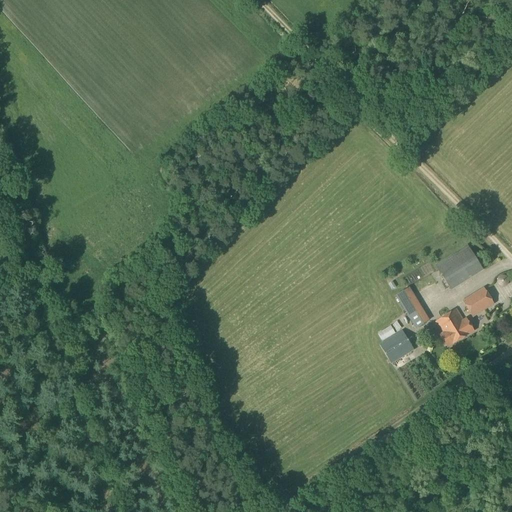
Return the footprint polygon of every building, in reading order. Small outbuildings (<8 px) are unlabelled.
[(449,288),(481,268),(467,246),(435,266),(449,288)] [(395,296),(402,308),(416,299),(409,288),(395,296)] [(494,305),(484,288),(462,301),(472,318),(494,305)] [(468,335),(473,331),(467,321),(464,323),(456,310),(435,322),(444,337),(441,339),(447,348),(452,345),(468,335)] [(423,311),(409,319),(415,330),(429,321),(423,311)] [(382,342),(395,334),(390,326),(377,334),(382,342)] [(391,365),(413,351),(401,333),(379,346),(391,365)]
